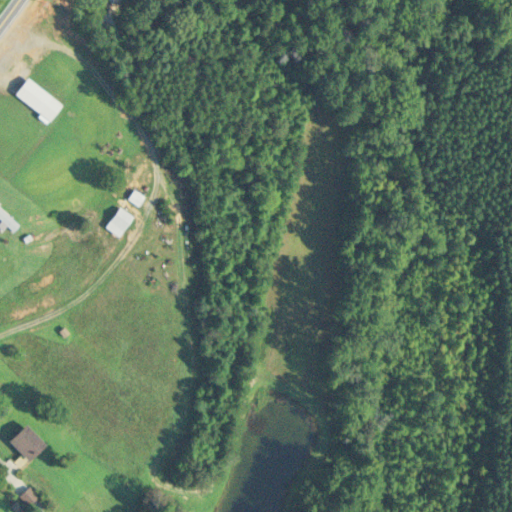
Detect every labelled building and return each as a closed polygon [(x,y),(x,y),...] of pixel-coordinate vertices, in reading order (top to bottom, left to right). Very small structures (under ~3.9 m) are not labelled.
[(12,93),(46,121),(59,104),(26,77),(12,93)] [(136,204),(142,195),(132,189),(127,198),(136,204)] [(116,235),(131,215),(118,206),(103,225),(116,235)] [(0,221),(10,231),(17,225),(0,208),(0,221)] [(27,460),(43,444),(23,424),(7,440),(27,460)]
